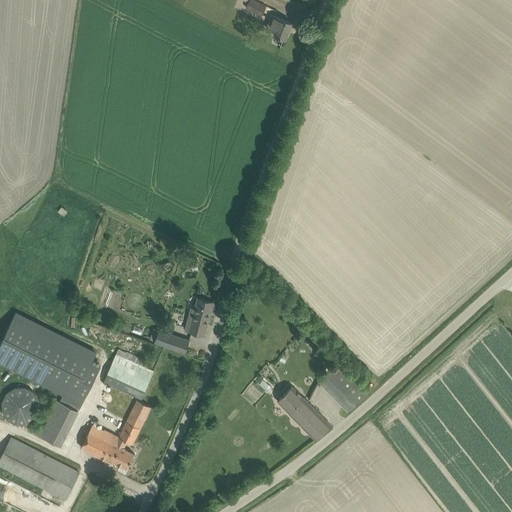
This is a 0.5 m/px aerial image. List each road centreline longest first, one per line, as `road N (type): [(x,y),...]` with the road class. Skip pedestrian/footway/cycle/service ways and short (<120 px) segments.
road 1 (unclassified): [(143,511),(213,360),(240,246),(334,0)]
road 2 (unclassified): [(225,511),(343,426),(511,272)]
